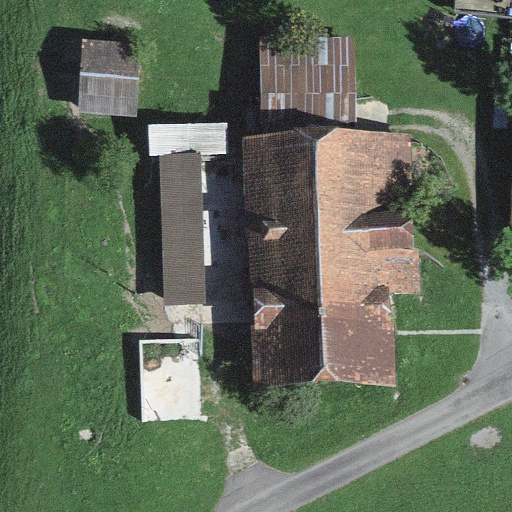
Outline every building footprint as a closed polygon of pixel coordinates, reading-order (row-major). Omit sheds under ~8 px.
[(353,41),(260,45),(263,133),(357,129),(353,41)] [(140,51),(81,47),(77,120),(135,123),(140,51)] [(405,295),(400,149),(257,154),(266,383),(390,379),(386,295),(405,295)] [(201,163),(160,164),(164,310),(205,309),(201,163)] [(200,342),(139,343),(141,424),(202,423),(200,342)]
